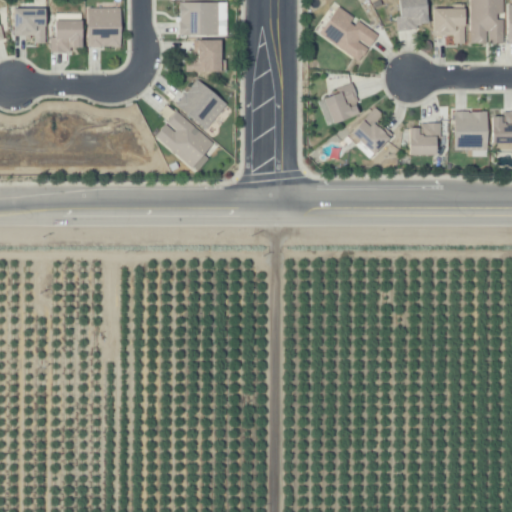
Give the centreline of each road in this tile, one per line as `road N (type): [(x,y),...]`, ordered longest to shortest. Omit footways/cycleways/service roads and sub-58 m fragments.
road 1 (secondary): [(0,220),(511,219)]
road 2 (tertiary): [(273,0),(271,220)]
road 3 (residential): [(14,88),(138,86)]
